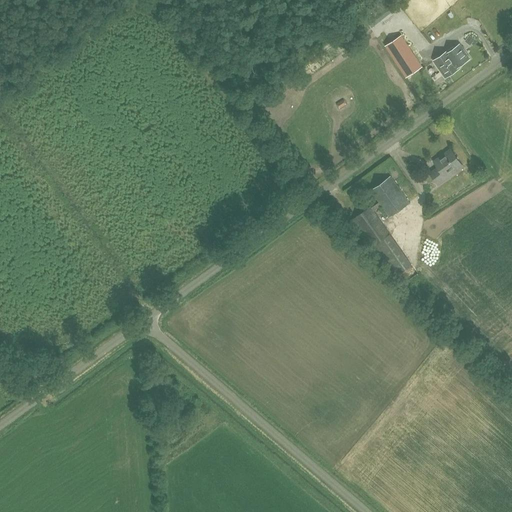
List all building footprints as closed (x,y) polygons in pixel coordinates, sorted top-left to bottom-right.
[(375,17),(370,21),(373,25),(397,6),(392,0),(373,14),(375,17)] [(422,66),(401,34),(385,45),(406,77),(422,66)] [(448,50),(433,61),(445,77),(470,59),(459,44),(449,51),(448,50)] [(449,171),(460,163),(451,150),(443,156),(442,155),(434,161),(439,169),(437,170),(436,169),(430,173),(438,184),(451,174),(449,171)] [(391,175),(370,190),(379,202),(381,206),(389,216),(410,202),(391,175)] [(381,206),(379,202),(372,207),(371,206),(348,221),(354,230),(359,226),(374,246),(390,234),(374,211),(381,206)] [(412,264),(390,234),(374,246),(373,246),(385,261),(389,259),(399,273),(412,264)] [(31,379),(36,372),(30,368),(25,375),(31,379)]
